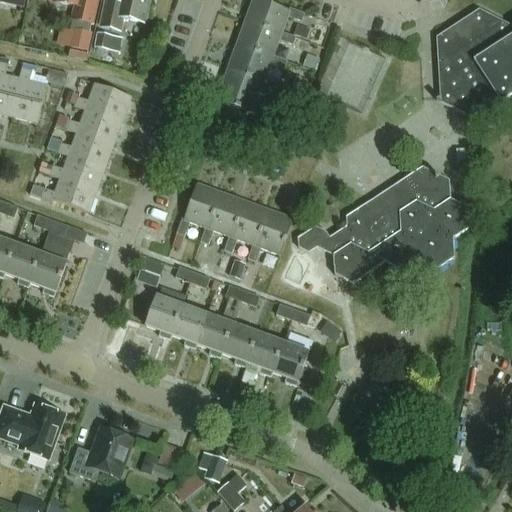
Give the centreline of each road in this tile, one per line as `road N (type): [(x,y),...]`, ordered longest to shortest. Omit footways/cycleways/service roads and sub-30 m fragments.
road 1 (residential): [(83,371),(212,0)]
road 2 (residential): [(369,511),(317,463),(83,371)]
